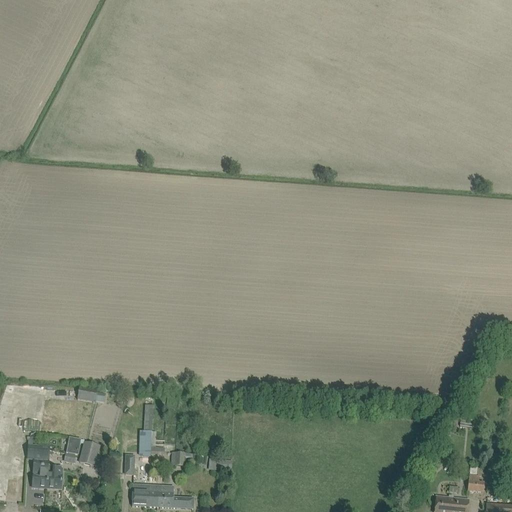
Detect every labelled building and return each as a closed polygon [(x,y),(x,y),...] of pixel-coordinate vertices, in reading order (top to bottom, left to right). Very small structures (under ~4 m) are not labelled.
[(77,401),(96,404),(98,390),(80,387),(77,401)] [(145,406),(144,432),(152,432),(153,407),(145,406)] [(151,455),(152,432),(144,432),(140,432),(139,457),(150,458),(151,455)] [(164,456),(165,449),(155,448),(156,432),(152,432),(151,455),(164,456)] [(66,454),(78,457),(81,441),(69,439),(66,454)] [(85,444),(80,464),(93,467),(98,448),(85,444)] [(33,448),(28,448),(27,459),(35,459),(33,489),(46,489),(47,466),(48,453),(42,453),(43,449),(33,448)] [(174,467),(183,467),(184,454),(175,454),(174,467)] [(134,475),(135,458),(126,457),(125,474),(134,475)] [(232,461),(210,460),(209,471),(231,473),(232,461)] [(47,466),(46,489),(61,491),(62,481),(62,472),(62,467),(47,466)] [(468,483),(467,492),(483,494),(484,485),(468,483)] [(133,486),(132,498),(132,508),(149,509),(149,487),(133,486)] [(174,488),(149,487),(149,509),(193,511),(194,500),(173,499),(174,488)] [(496,491),(495,499),(505,499),(506,492),(496,491)] [(458,500),(450,499),(441,498),(440,502),(436,501),(434,511),(467,511),(469,505),(468,505),(469,501),(458,500)]
